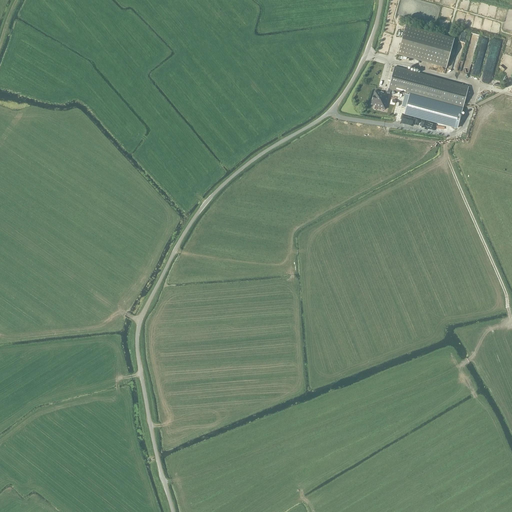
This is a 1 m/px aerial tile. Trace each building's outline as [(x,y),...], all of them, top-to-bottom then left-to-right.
[(397,55),(446,68),(454,39),(405,26),(397,55)] [(468,32),(462,31),(451,72),(457,73),(468,32)] [(479,35),(472,33),(461,72),(468,74),(479,35)] [(490,39),(482,36),(471,75),(479,77),(490,39)] [(503,40),(494,38),(483,75),(492,78),(503,40)] [(375,91),(371,105),(375,106),(374,107),(385,110),(390,90),(405,94),(402,107),(406,108),(404,114),(457,128),(463,109),(468,88),(394,67),(387,95),(375,91)]
